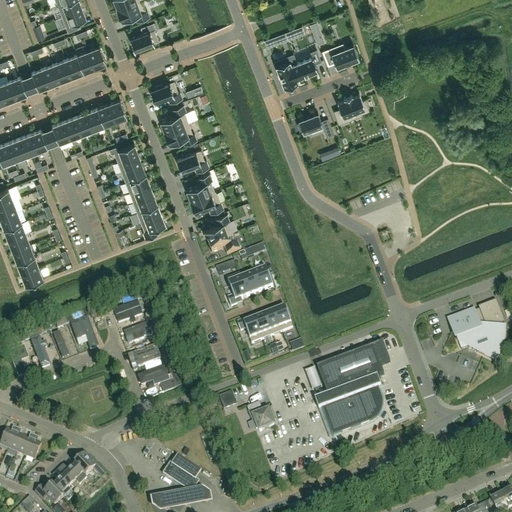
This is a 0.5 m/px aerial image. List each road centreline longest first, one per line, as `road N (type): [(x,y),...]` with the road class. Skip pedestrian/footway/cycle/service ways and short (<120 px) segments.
road 1 (residential): [(244,378),(128,75)]
road 2 (residential): [(399,319),(370,239),(305,193),(272,109)]
road 3 (residential): [(140,417),(113,350),(11,386),(1,407)]
road 4 (residential): [(244,378),(399,319)]
road 5 (residential): [(0,123),(128,75)]
road 6 (residential): [(128,75),(242,31)]
road 7 (residential): [(399,319),(511,275)]
